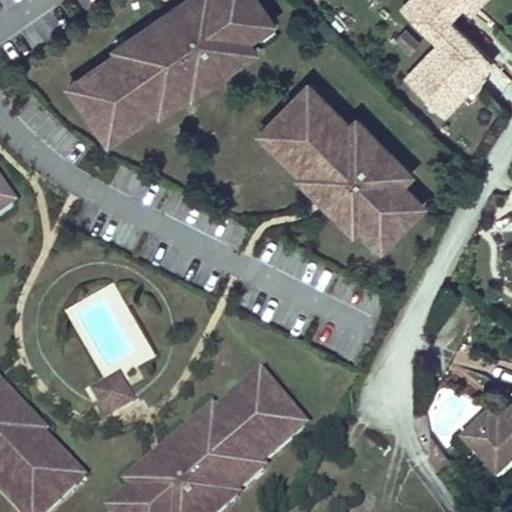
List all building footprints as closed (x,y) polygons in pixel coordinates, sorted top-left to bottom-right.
[(214,75),(231,63),(233,65),(245,57),(240,49),(251,42),(248,38),(257,32),(255,29),(271,18),(258,0),(187,0),(188,1),(171,13),(169,11),(156,19),(158,21),(148,28),(140,33),(139,32),(126,40),(128,44),(119,51),(84,74),(90,82),(75,91),(104,133),(118,123),(123,130),(157,106),(167,99),(171,105),(183,95),(180,91),(187,86),(198,78),(203,86),(215,77),(214,75)] [(451,89),(479,59),(480,50),(448,20),(465,0),(409,0),(403,7),(440,42),(407,76),(445,112),(460,97),(451,89)] [(472,11),(481,0),(466,0),(463,3),(472,11)] [(257,32),(273,21),(271,18),(255,29),(257,32)] [(148,28),(158,21),(156,19),(146,27),(148,28)] [(420,42),(405,29),(396,38),(411,52),(420,42)] [(119,51),(128,44),(126,40),(116,47),(119,51)] [(245,57),(256,50),(251,42),(240,49),(245,57)] [(460,97),(493,62),(480,50),(479,59),(451,89),(460,97)] [(75,91),(90,82),(84,74),(70,85),(75,91)] [(193,93),(203,86),(198,78),(187,86),(193,93)] [(321,96),(309,83),(302,89),(315,102),(321,96)] [(405,179),(396,170),(402,163),(391,152),(389,154),(375,140),(377,137),(366,127),(359,133),(351,125),(321,96),(315,102),(302,89),(267,126),(279,138),(273,144),(303,173),(312,182),(308,185),(319,195),(321,194),(336,208),(335,210),(345,221),(348,218),(357,227),(360,224),(368,232),(370,230),(384,243),(424,203),(402,181),(405,179)] [(160,112),(171,105),(167,99),(157,106),(160,112)] [(366,127),(357,118),(351,125),(359,133),(366,127)] [(123,130),(118,123),(104,133),(109,140),(123,130)] [(279,138),(267,126),(261,132),(273,144),(279,138)] [(411,172),(402,163),(396,170),(405,179),(411,172)] [(312,182),(303,173),(300,176),(308,185),(312,182)] [(0,205),(9,199),(0,185),(0,205)] [(0,215),(14,206),(9,199),(0,205),(0,215)] [(357,227),(348,218),(345,221),(354,230),(357,227)] [(384,243),(370,230),(368,232),(382,245),(384,243)] [(133,402),(119,376),(94,391),(108,417),(133,402)] [(254,394),(267,384),(262,377),(248,388),(254,394)] [(261,467),(292,440),(287,433),(300,422),(267,384),(254,394),(248,388),(217,415),(207,423),(205,420),(193,430),(195,431),(187,437),(178,445),(176,444),(165,454),(166,455),(150,469),(149,467),(137,477),(140,480),(131,488),(133,491),(109,511),(110,511),(221,511),(229,506),(223,499),(233,491),(240,485),(243,489),(255,479),(251,475),(261,467)] [(71,468),(34,429),(37,426),(27,415),(25,416),(18,409),(10,401),(12,399),(1,388),(0,388),(0,490),(20,511),(24,511),(28,509),(31,511),(49,511),(77,486),(77,485),(65,474),(71,468)] [(511,402),(504,410),(507,414),(502,419),(499,415),(489,405),(475,419),(481,426),(469,437),(488,458),(501,447),(509,456),(511,453),(511,402)] [(27,415),(19,407),(18,409),(25,416),(27,415)] [(502,419),(507,414),(504,410),(499,415),(502,419)] [(217,415),(214,411),(204,419),(205,420),(207,423),(217,415)] [(469,437),(481,426),(475,419),(462,431),(469,437)] [(292,440),(306,429),(300,422),(287,433),(292,440)] [(46,435),(37,426),(34,429),(43,437),(46,435)] [(178,445),(187,437),(186,436),(176,444),(178,445)] [(443,452),(431,437),(429,450),(443,452)] [(509,456),(501,447),(488,458),(497,468),(509,456)] [(449,460),(443,452),(429,450),(429,456),(438,468),(449,460)] [(255,479),(264,471),(261,467),(251,475),(255,479)] [(83,480),(71,468),(65,474),(77,485),(77,486),(83,480)] [(140,480),(137,477),(128,485),(131,488),(140,480)] [(239,497),(233,491),(223,499),(229,506),(239,497)]
